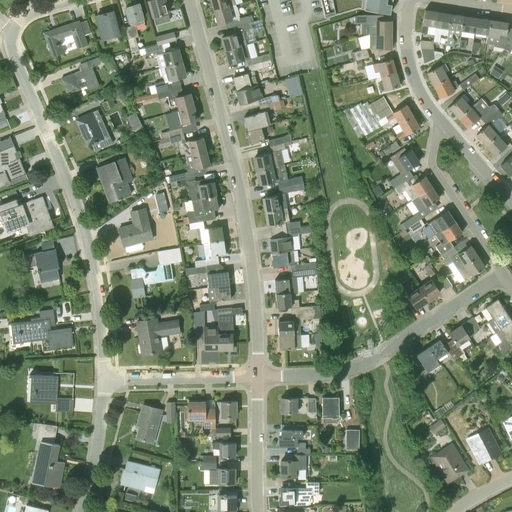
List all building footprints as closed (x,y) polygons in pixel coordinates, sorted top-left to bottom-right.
[(156,24),(170,21),(168,12),(164,0),(152,0),(149,1),(156,24)] [(211,0),(215,10),(236,5),(234,0),(211,0)] [(320,0),(325,17),(358,7),(364,8),(364,9),(390,13),(392,0),(320,0)] [(125,28),(128,39),(138,36),(135,25),(144,22),(139,4),(126,8),(131,26),(125,28)] [(236,6),(236,5),(215,10),(218,23),(236,18),(238,25),(251,22),(249,15),(239,18),(239,15),(237,7),(236,6)] [(172,9),(172,18),(181,17),(181,8),(172,9)] [(428,25),(436,27),(438,12),(425,10),(421,33),(427,34),(428,25)] [(102,39),(120,34),(113,11),(98,15),(100,23),(98,24),(102,39)] [(433,41),(433,44),(439,44),(441,34),(448,35),(451,14),(438,12),(436,27),(433,41)] [(451,14),(448,35),(446,45),(452,46),(454,39),(452,38),(452,34),(461,35),(461,31),(464,16),(451,14)] [(369,34),(391,34),(391,20),(377,20),(377,21),(367,21),(367,15),(358,15),(355,16),(354,23),(369,23),(369,34)] [(477,18),(464,16),(461,31),(474,32),(477,18)] [(488,35),(490,20),(477,18),(474,32),(488,35)] [(77,48),(87,45),(83,34),(90,31),(85,19),(45,33),(52,57),(64,53),(60,42),(58,43),(57,39),(72,34),(77,48)] [(257,20),(251,22),(238,25),(240,31),(236,32),(236,33),(222,37),(226,50),(246,44),(247,44),(243,30),(253,28),(252,27),(259,26),(257,20)] [(511,29),(508,27),(508,23),(490,20),(488,35),(486,43),(493,44),(493,46),(504,48),(508,42),(511,45),(511,29)] [(157,45),(159,44),(176,40),(174,32),(155,37),(157,45)] [(391,34),(369,34),(369,48),(377,48),(377,49),(391,49),(391,34)] [(510,52),(511,48),(511,45),(508,42),(504,48),(498,55),(501,57),(503,55),(504,56),(508,51),(510,52)] [(159,44),(157,45),(144,48),(139,49),(140,55),(146,53),(146,54),(155,52),(159,68),(160,67),(161,68),(182,62),(178,49),(164,53),(163,49),(160,50),(159,44)] [(250,58),(246,44),(226,50),(229,64),(246,59),(248,66),(270,60),(268,53),(250,58)] [(434,59),(433,47),(421,48),(424,63),(434,59)] [(353,61),(356,60),(369,57),(367,48),(353,52),(351,53),(353,61)] [(99,85),(92,67),(101,64),(98,57),(87,61),(89,67),(61,78),(67,93),(80,88),(77,81),(85,78),(89,89),(99,85)] [(470,66),(476,63),(473,58),(467,61),(470,66)] [(380,71),(382,76),(395,73),(392,59),(378,62),(378,63),(373,64),(375,71),(380,71)] [(272,65),(270,60),(248,66),(250,72),(233,77),(237,90),(257,85),(257,84),(253,71),(272,65)] [(157,92),(171,89),(169,83),(172,82),(171,79),(185,75),(182,62),(161,68),(164,80),(154,83),(157,92)] [(434,85),(447,78),(444,73),(448,70),(445,64),(441,66),(440,66),(428,72),(434,85)] [(495,66),(491,72),(500,77),(504,71),(495,66)] [(395,73),(382,76),(384,82),(379,84),(381,91),(386,90),(399,86),(395,73)] [(459,84),(463,90),(479,79),(475,73),(459,84)] [(450,84),(447,78),(434,85),(441,98),(454,91),(453,91),(458,89),(454,82),(450,84)] [(257,85),(237,90),(240,104),(257,99),(259,106),(279,100),(277,94),(263,98),(259,84),(257,84),(257,85)] [(300,85),(288,88),(290,97),(302,94),(300,86),(300,85)] [(180,110),(194,106),(190,93),(173,98),(171,89),(157,92),(131,99),(133,105),(158,98),(168,96),(168,99),(170,107),(178,104),(180,110)] [(502,97),(506,102),(511,98),(506,93),(502,97)] [(459,117),(470,108),(466,103),(469,100),(464,94),(460,97),(450,106),(459,117)] [(369,105),(380,125),(388,120),(388,121),(395,117),(399,124),(413,116),(406,104),(392,112),(383,96),(369,105)] [(476,102),(470,108),(459,117),(469,128),(480,118),(483,121),(498,109),(493,104),(488,106),(481,98),(476,102)] [(113,99),(102,103),(105,110),(115,106),(113,99)] [(261,126),(269,125),(269,124),(270,123),(266,110),(274,108),(275,110),(285,107),(283,99),(279,100),(259,106),(261,111),(257,112),(257,113),(244,117),(247,130),(261,126)] [(343,111),(359,138),(381,126),(380,125),(369,105),(367,101),(361,104),(360,103),(349,109),(348,107),(343,111)] [(180,110),(183,124),(198,120),(194,106),(180,110)] [(502,114),(498,109),(483,121),(487,125),(477,134),(486,145),(497,136),(496,135),(501,131),(493,122),(502,114)] [(103,138),(92,113),(77,120),(88,145),(91,143),(94,151),(113,143),(109,135),(103,138)] [(127,117),(134,130),(142,126),(135,113),(127,117)] [(419,127),(413,116),(399,124),(403,130),(396,134),(399,139),(419,127)] [(265,140),(261,126),(247,130),(251,144),(265,140)] [(169,136),(183,133),(181,127),(167,130),(159,133),(161,139),(169,136)] [(183,133),(169,136),(171,143),(181,140),(185,156),(206,151),(203,137),(189,141),(189,140),(186,141),(183,133)] [(270,146),(291,141),(289,135),(268,140),(270,146)] [(171,144),(171,143),(169,136),(161,139),(158,139),(161,146),(171,144)] [(501,140),(497,136),(486,145),(496,156),(506,146),(509,143),(505,137),(501,140)] [(291,141),(270,146),(271,153),(254,157),(257,171),(284,165),(281,150),(285,149),(285,146),(291,145),(291,141)] [(386,155),(399,147),(396,141),(382,150),(386,155)] [(0,186),(10,183),(10,182),(9,182),(8,179),(25,172),(14,145),(0,151),(0,186)] [(395,188),(405,181),(413,176),(408,169),(419,162),(410,149),(407,152),(404,148),(391,157),(401,173),(390,181),(395,188)] [(188,165),(195,163),(196,168),(209,164),(206,151),(185,156),(188,165)] [(511,173),(511,154),(501,164),(510,175),(511,173)] [(109,202),(127,195),(122,183),(132,180),(124,158),(97,168),(109,202)] [(285,165),(284,165),(257,171),(260,184),(272,182),(273,183),(278,182),(279,188),(303,183),(302,176),(291,177),(291,178),(288,179),(285,165)] [(176,180),(180,180),(194,177),(194,176),(195,176),(193,171),(187,173),(187,172),(168,176),(169,182),(170,182),(171,182),(176,180)] [(412,200),(432,187),(425,176),(409,186),(405,181),(395,188),(394,189),(398,195),(405,190),(412,200)] [(195,181),(195,177),(194,177),(180,180),(181,186),(194,183),(194,185),(199,185),(201,198),(216,195),(213,181),(211,182),(211,179),(205,180),(205,179),(195,181)] [(304,188),(303,183),(279,188),(280,193),(277,194),(278,195),(263,198),(265,211),(287,208),(285,193),(304,188)] [(378,186),(373,190),(377,197),(383,193),(378,186)] [(439,198),(432,187),(412,200),(419,211),(401,223),(402,223),(398,226),(401,232),(406,229),(409,227),(421,219),(430,213),(426,207),(439,198)] [(164,192),(155,194),(157,200),(165,198),(164,192)] [(219,209),(216,195),(201,198),(189,200),(191,211),(187,211),(188,216),(183,217),(183,221),(175,223),(176,225),(189,223),(203,221),(214,219),(212,210),(219,209)] [(388,206),(386,203),(388,202),(383,196),(375,202),(383,219),(394,212),(389,205),(388,206)] [(21,206),(19,200),(0,206),(0,207),(2,213),(0,213),(0,215),(1,218),(4,218),(7,228),(16,224),(18,228),(20,227),(19,223),(26,221),(29,229),(27,229),(29,234),(43,229),(42,225),(50,222),(42,201),(34,204),(33,200),(28,201),(29,203),(21,206)] [(173,204),(174,211),(181,209),(179,202),(173,204)] [(299,221),(290,222),(287,208),(265,211),(268,225),(285,222),(286,229),(300,227),(299,221)] [(153,240),(145,209),(131,213),(133,221),(134,220),(135,225),(119,229),(124,247),(153,240)] [(435,234),(455,221),(448,210),(428,224),(435,234)] [(424,224),(421,219),(409,227),(413,232),(424,224)] [(204,226),(203,221),(189,223),(190,229),(204,226)] [(441,255),(441,254),(453,247),(450,241),(462,232),(455,221),(435,234),(441,243),(435,246),(441,255)] [(208,229),(210,242),(224,240),(222,227),(208,229)] [(301,233),(300,227),(286,229),(287,237),(270,239),(271,252),(293,250),(294,250),(292,236),(297,236),(296,234),(301,233)] [(407,234),(404,230),(399,233),(401,238),(407,234)] [(224,240),(210,242),(202,243),(204,257),(208,256),(208,259),(194,261),(195,266),(209,265),(219,263),(218,255),(226,254),(224,240)] [(441,254),(448,264),(452,261),(457,269),(478,256),(470,245),(458,253),(453,247),(441,254)] [(59,278),(56,261),(58,261),(55,249),(35,253),(30,254),(32,265),(37,264),(41,282),(59,278)] [(171,264),(183,263),(181,249),(159,252),(160,265),(171,264)] [(294,261),(293,250),(271,252),(273,266),(288,264),(288,266),(291,265),(291,271),(306,270),(315,269),(316,269),(315,262),(297,264),(297,261),(294,261)] [(457,269),(465,280),(485,266),(478,256),(457,269)] [(171,264),(160,265),(159,265),(156,271),(146,273),(141,267),(135,268),(136,278),(130,279),(134,298),(146,295),(144,284),(173,280),(171,264)] [(419,286),(428,300),(440,292),(436,287),(441,284),(434,272),(429,264),(424,267),(430,278),(419,286)] [(209,265),(195,266),(184,268),(185,274),(196,273),(207,272),(208,287),(230,285),(228,271),(213,273),(213,271),(210,271),(209,265)] [(275,280),(276,294),(290,292),(298,292),(296,277),(307,276),(306,270),(291,271),(292,277),(288,277),(288,279),(275,280)] [(439,280),(441,284),(445,290),(452,285),(446,276),(439,280)] [(428,300),(419,286),(407,294),(400,282),(397,284),(395,286),(406,302),(410,299),(416,308),(428,300)] [(231,299),(230,285),(208,287),(207,288),(209,304),(199,304),(200,311),(214,310),(214,304),(217,303),(216,300),(231,299)] [(291,300),(290,292),(276,294),(277,307),(290,306),(291,313),(295,313),(320,312),(319,305),(299,306),(298,299),(291,300)] [(489,313),(493,318),(505,310),(498,298),(485,307),(486,308),(485,309),(484,311),(486,313),(487,313),(489,313)] [(511,321),(511,319),(505,310),(493,318),(488,322),(496,333),(511,321)] [(205,349),(219,349),(218,327),(205,327),(204,311),(193,312),(194,332),(205,332),(205,349)] [(279,335),(300,334),(300,325),(303,325),(303,319),(320,318),(320,312),(295,313),(296,321),(278,321),(279,335)] [(51,334),(50,326),(55,325),(54,316),(31,318),(31,321),(8,324),(11,348),(30,346),(29,341),(49,339),(50,348),(73,345),(72,332),(51,334)] [(473,317),(465,322),(470,329),(474,326),(476,329),(480,327),(473,317)] [(157,324),(157,318),(138,321),(139,332),(141,331),(142,337),(139,337),(141,346),(143,346),(144,354),(162,351),(159,335),(179,332),(178,321),(157,324)] [(511,321),(496,333),(501,341),(497,343),(503,351),(511,346),(510,343),(511,342),(511,340),(511,339),(511,338),(511,321)] [(461,325),(469,337),(478,332),(476,329),(474,326),(470,329),(465,322),(461,325)] [(448,342),(458,357),(463,354),(457,345),(469,337),(461,325),(449,333),(453,339),(448,342)] [(218,327),(219,349),(233,349),(232,327),(218,327)] [(300,334),(279,335),(279,349),(301,348),(300,334)] [(440,339),(428,347),(436,359),(448,352),(453,360),(458,357),(448,342),(444,345),(440,339)] [(436,359),(428,347),(416,355),(424,367),(425,369),(421,372),(425,379),(430,376),(428,373),(440,365),(436,359)] [(504,380),(505,377),(507,375),(503,370),(498,374),(499,375),(498,376),(498,379),(500,381),(502,381),(504,380)] [(53,404),(53,377),(31,376),(30,404),(53,404)] [(73,411),(73,398),(57,397),(56,410),(73,411)] [(322,397),(323,422),(328,422),(330,419),(336,419),(339,417),(339,397),(322,397)] [(297,412),(297,398),(281,398),(281,412),(297,412)] [(316,412),(315,398),(308,398),(308,412),(316,412)] [(215,428),(215,408),(205,408),(205,401),(188,402),(188,419),(204,418),(204,435),(215,435),(215,428)] [(221,417),(236,416),(236,401),(221,401),(221,417)] [(167,422),(175,421),(175,402),(166,402),(167,422)] [(153,443),(162,410),(143,405),(139,419),(141,420),(136,438),(153,443)] [(440,408),(434,412),(438,418),(444,414),(440,408)] [(511,415),(503,420),(511,440),(511,415)] [(433,434),(445,425),(440,418),(429,427),(433,434)] [(480,464),(500,452),(485,429),(466,442),(480,464)] [(303,438),(303,431),(281,430),(281,437),(279,437),(279,446),(298,446),(298,438),(303,438)] [(59,485),(64,462),(56,461),(59,444),(41,441),(35,472),(34,480),(59,485)] [(235,457),(235,442),(213,442),(213,449),(220,449),(220,457),(235,457)] [(467,469),(452,445),(433,457),(438,465),(443,463),(452,478),(467,469)] [(305,454),(297,454),(293,454),(293,460),(281,460),(281,476),(299,476),(299,478),(305,478),(305,468),(305,454)] [(154,488),(159,469),(150,467),(127,461),(121,483),(144,489),(145,486),(154,488)] [(200,470),(209,470),(209,483),(235,483),(235,468),(216,468),(216,462),(203,462),(200,462),(200,470)] [(319,493),(318,482),(306,482),(306,487),(281,488),(281,503),(294,502),(294,503),(308,502),(311,494),(312,494),(312,492),(319,493)] [(135,502),(136,495),(126,493),(124,499),(135,502)] [(219,510),(235,510),(235,495),(219,495),(219,510)]
